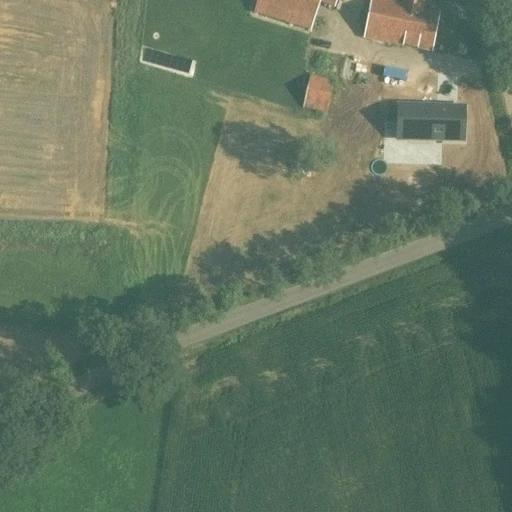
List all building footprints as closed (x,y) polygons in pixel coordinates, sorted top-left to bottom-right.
[(258,0),(255,13),(309,29),(318,2),(335,7),(337,0),(258,0)] [(422,11),(424,0),(403,0),(402,5),(372,0),(371,0),(364,39),(430,53),(439,14),(422,11)] [(375,84),(378,61),(310,52),(307,75),(375,84)] [(325,114),(333,81),(310,76),(303,108),(325,114)] [(352,139),(364,85),(338,80),(326,134),(352,139)] [(467,111),(402,123),(404,138),(413,136),(416,153),(474,143),(467,111)]
